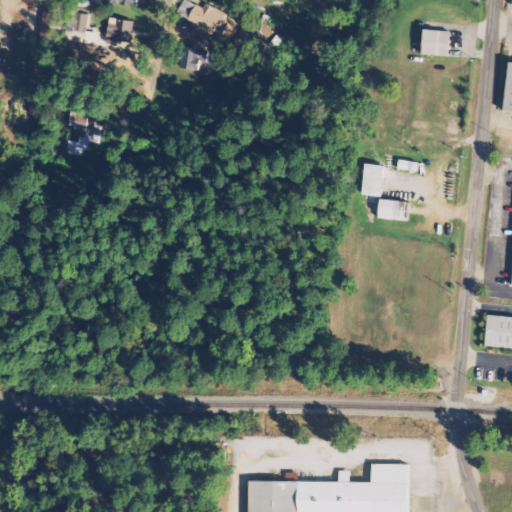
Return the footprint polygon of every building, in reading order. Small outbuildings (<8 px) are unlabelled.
[(115,0),(115,2),(141,9),(143,0),(115,0)] [(218,35),(229,14),(210,3),(207,9),(190,0),(188,0),(181,14),(218,35)] [(90,43),(93,15),(76,13),(75,25),(63,24),(65,8),(49,6),(44,51),(63,53),(64,41),(90,43)] [(111,41),(138,42),(139,21),(111,20),(111,41)] [(419,56),(448,57),(449,32),(421,31),(419,56)] [(203,72),(206,61),(211,62),(214,50),(190,45),(185,68),(203,72)] [(499,112),(511,113),(511,64),(505,64),(499,112)] [(68,154),(85,157),(86,150),(94,151),(96,143),(103,144),(105,126),(100,126),(101,117),(74,113),(72,127),(78,128),(76,140),(70,139),(68,154)] [(403,166),(404,162),(399,161),(397,169),(414,173),(415,168),(403,166)] [(360,197),(380,197),(381,166),(362,165),(360,197)] [(410,221),(411,202),(377,201),(376,220),(410,221)] [(511,347),(511,316),(493,316),(492,347),(511,347)] [(255,481),(254,511),(415,511),(415,464),(377,464),(377,483),(355,483),(355,471),(344,471),(344,482),(255,481)]
